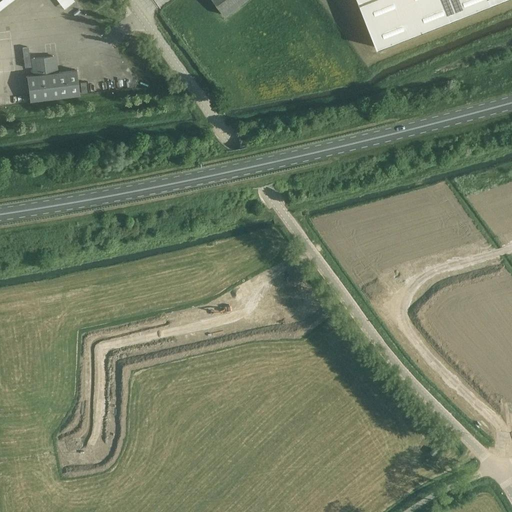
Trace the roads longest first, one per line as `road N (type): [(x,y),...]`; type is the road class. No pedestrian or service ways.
road 1 (unclassified): [(496,465),(373,344),(130,0)]
road 2 (primary): [(0,215),(269,165),(511,105)]
